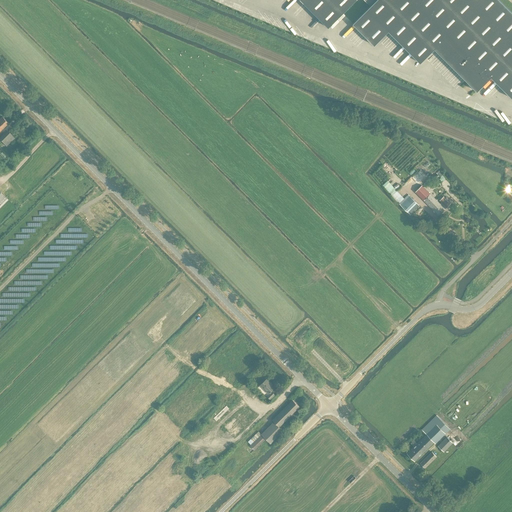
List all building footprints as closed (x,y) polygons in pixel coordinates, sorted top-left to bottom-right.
[(300,0),(328,28),(356,0),(364,0),(370,6),(353,24),(374,45),(388,31),(420,63),(434,49),(477,91),(491,77),(511,98),(511,12),(499,0),(300,0)] [(0,131),(8,123),(2,116),(0,118),(0,131)] [(0,136),(0,139),(3,143),(6,146),(15,138),(7,130),(0,136)] [(415,180),(417,179),(420,182),(424,178),(422,175),(423,174),(420,170),(412,177),(415,180)] [(447,207),(442,202),(440,204),(422,185),(415,192),(439,215),(447,207)] [(407,212),(410,210),(417,203),(409,196),(400,205),(404,209),(407,212)] [(440,200),(442,202),(447,207),(450,204),(443,197),(440,200)] [(271,391),(275,387),(272,384),(272,385),(270,383),(266,379),(260,385),(268,394),(269,393),(270,394),(267,397),(270,399),(275,394),(272,392),(271,391)] [(266,439),(271,443),(283,431),(279,427),(290,415),(295,420),(299,416),(294,412),(299,407),(293,400),(272,420),(274,422),(261,434),(258,431),(248,442),(251,445),(250,446),(255,450),(266,439)] [(414,446),(407,453),(415,460),(433,442),(434,442),(448,427),(436,415),(422,430),(426,435),(417,444),(414,440),(411,443),(414,446)] [(453,443),(447,437),(438,446),(444,451),(453,443)] [(437,456),(432,452),(420,463),(425,468),(437,456)]
